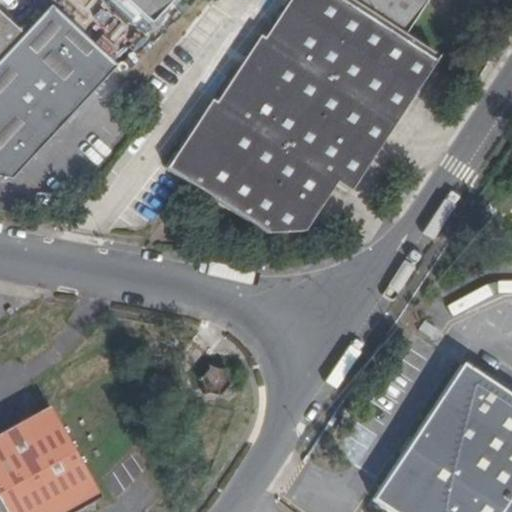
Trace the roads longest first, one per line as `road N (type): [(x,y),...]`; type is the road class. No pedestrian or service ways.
road 1 (unclassified): [(297,408),(511,85)]
road 2 (unclassified): [(297,408),(298,371),(271,326),(235,310),(0,260)]
road 3 (unknown): [(511,300),(465,311),(375,432)]
road 4 (unclassified): [(236,511),(297,408)]
